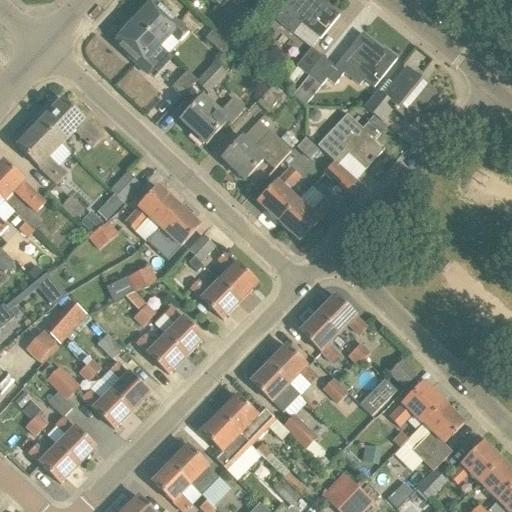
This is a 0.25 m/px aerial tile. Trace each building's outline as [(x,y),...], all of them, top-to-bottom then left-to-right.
[(210,0),(221,10),(230,0),(210,0)] [(340,16),(319,0),(292,0),(276,20),(311,49),(319,40),(321,40),(340,16)] [(135,24),(161,48),(172,36),(178,42),(187,32),(155,2),(135,24)] [(241,36),(224,21),(215,30),(232,46),(241,36)] [(161,48),(135,24),(115,45),(148,75),(157,65),(150,60),(161,48)] [(232,46),(215,30),(206,40),(223,56),(232,46)] [(397,60),(385,50),(384,51),(363,35),(336,68),(324,59),(309,77),(322,88),(328,80),(336,86),(349,69),(374,89),(397,60)] [(250,49),(240,39),(233,47),(243,56),(250,49)] [(309,77),(324,59),(312,49),(297,68),(309,77)] [(228,76),(215,64),(197,84),(209,96),(228,76)] [(411,123),(424,106),(425,106),(435,93),(407,71),(394,87),(389,83),(366,110),(375,117),(381,123),(392,109),(410,124),(411,123)] [(198,82),(188,73),(172,89),(182,98),(198,82)] [(287,93),(277,84),(258,104),(268,114),(287,93)] [(301,87),(300,89),(293,97),(306,107),(314,97),(301,87)] [(228,123),(231,126),(245,110),(233,99),(219,115),(203,100),(182,122),(193,133),(191,135),(203,146),(205,144),(207,146),(228,123)] [(47,112),(37,122),(37,123),(61,145),(74,131),(93,149),(103,139),(63,102),(50,115),(47,112)] [(375,142),(381,135),(383,137),(384,136),(382,135),(370,123),(363,130),(347,116),(319,147),(335,163),(339,167),(349,156),(366,171),(385,151),(375,142)] [(381,123),(375,117),(370,123),(382,135),(388,128),(381,123)] [(18,148),(57,185),(67,175),(49,158),(61,145),(37,123),(37,122),(28,131),(31,134),(18,148)] [(275,171),(292,153),(271,133),(255,149),(245,139),(223,161),(246,181),(265,161),(275,171)] [(306,141),(298,149),(310,161),(318,152),(306,141)] [(3,163),(0,166),(0,199),(4,204),(15,193),(29,207),(37,214),(47,204),(39,197),(3,163)] [(339,167),(335,163),(324,176),(345,194),(356,182),(339,167)] [(299,203),(288,193),(301,178),(291,169),(258,205),(279,224),(299,203)] [(142,186),(128,173),(111,192),(124,204),(142,186)] [(160,229),(179,208),(158,189),(125,224),(135,233),(148,219),(160,229)] [(0,199),(0,237),(9,229),(0,220),(0,208),(4,204),(0,199)] [(299,203),(279,224),(300,243),(333,208),(323,199),(310,213),(299,203)] [(85,212),(72,200),(62,210),(75,222),(85,212)] [(114,216),(104,207),(98,214),(107,223),(114,216)] [(179,208),(160,229),(171,239),(156,254),(166,263),(200,227),(179,208)] [(102,224),(92,214),(82,224),(93,234),(102,224)] [(26,223),(19,231),(29,240),(36,233),(26,223)] [(109,223),(89,239),(99,252),(119,236),(109,223)] [(216,249),(203,237),(188,252),(195,258),(202,265),(216,249)] [(15,264),(0,249),(0,270),(5,275),(15,264)] [(237,265),(237,266),(226,255),(218,262),(229,273),(219,283),(240,304),(258,286),(237,265)] [(190,265),(199,273),(204,268),(202,265),(195,258),(190,265)] [(37,267),(29,275),(35,281),(43,273),(37,267)] [(151,268),(128,279),(130,284),(118,289),(122,298),(157,282),(151,268)] [(48,274),(36,285),(54,303),(65,293),(48,274)] [(219,283),(209,294),(198,282),(191,290),(223,322),(240,304),(219,283)] [(125,298),(127,300),(150,322),(156,316),(134,294),(125,298)] [(336,298),(319,315),(340,336),(349,326),(360,337),(367,330),(356,319),(357,318),(336,298)] [(127,300),(118,308),(131,323),(134,320),(143,329),(150,322),(127,300)] [(12,304),(6,308),(15,319),(20,315),(15,309),(12,304)] [(0,331),(15,319),(6,308),(4,306),(0,309),(0,331)] [(61,347),(87,316),(76,306),(49,336),(61,347)] [(204,340),(172,309),(164,317),(176,328),(166,338),(187,358),(204,340)] [(319,315),(302,332),(333,364),(341,357),(330,346),(340,336),(319,315)] [(57,346),(55,344),(45,334),(27,351),(39,363),(57,346)] [(108,336),(97,347),(113,362),(124,351),(108,336)] [(187,358),(166,338),(156,347),(145,336),(144,337),(137,345),(169,376),(187,358)] [(355,352),(364,362),(371,355),(361,346),(355,352)] [(269,366),(290,386),(300,376),(311,387),(319,379),(287,348),(269,366)] [(364,362),(355,352),(349,359),(358,368),(364,362)] [(103,372),(93,362),(86,368),(96,378),(103,372)] [(416,377),(402,363),(391,374),(405,388),(416,377)] [(117,365),(110,372),(121,382),(111,393),(132,413),(150,395),(117,365)] [(41,375),(48,382),(57,373),(50,366),(41,375)] [(300,397),(289,386),(290,386),(269,366),(251,384),(284,414),(291,406),(300,397)] [(89,385),(96,378),(86,368),(79,375),(89,385)] [(48,382),(47,382),(67,403),(81,389),(61,369),(57,373),(48,382)] [(0,398),(14,383),(4,374),(0,370),(0,398)] [(333,381),(323,391),(338,405),(348,395),(333,381)] [(385,381),(360,407),(372,418),(397,393),(385,381)] [(424,385),(390,419),(400,428),(413,415),(424,425),(444,405),(424,385)] [(111,393),(101,403),(91,392),(83,399),(115,431),(132,413),(111,393)] [(25,393),(15,404),(22,411),(32,400),(25,393)] [(49,405),(64,419),(73,410),(58,395),(49,405)] [(263,409),(256,416),(238,398),(220,416),(252,447),(269,430),(282,443),(289,435),(263,409)] [(32,403),(23,413),(25,415),(30,420),(33,423),(39,416),(43,412),(32,403)] [(444,405),(424,425),(409,440),(408,441),(409,442),(416,449),(413,453),(434,473),(453,454),(444,446),(464,425),(444,405)] [(49,425),(39,416),(33,423),(42,432),(49,425)] [(213,459),(227,472),(252,447),(220,416),(202,434),(220,451),(213,459)] [(311,433),(295,417),(284,428),(305,448),(315,438),(310,433),(311,433)] [(64,419),(57,427),(67,437),(58,447),(79,468),(96,450),(64,419)] [(42,432),(33,423),(26,429),(36,439),(42,432)] [(409,440),(402,433),(393,443),(401,450),(409,442),(408,441),(409,440)] [(307,451),(318,462),(323,457),(326,454),(314,443),(307,451)] [(502,463),(484,444),(450,478),(458,486),(470,475),(480,485),(502,463)] [(58,447),(48,457),(37,447),(29,454),(41,465),(40,465),(61,486),(79,468),(58,447)] [(272,456),(263,447),(257,452),(266,461),(272,456)] [(220,479),(188,448),(171,466),(202,497),(220,479)] [(366,448),(363,463),(378,467),(382,451),(366,448)] [(511,489),(511,472),(502,463),(480,485),(499,503),(511,489)] [(191,487),(202,497),(171,466),(153,484),(181,511),(188,511),(192,508),(181,497),(191,487)] [(448,483),(436,471),(418,490),(430,502),(448,483)] [(303,487),(290,474),(283,480),(301,497),(307,491),(303,487)] [(345,480),(327,499),(339,511),(358,493),(345,480)] [(300,498),(286,484),(282,481),(274,490),(291,507),(300,498)] [(511,511),(511,489),(499,503),(507,511),(511,511)] [(358,493),(339,511),(340,511),(364,511),(371,505),(358,493)] [(153,511),(139,498),(125,511),(153,511)] [(207,502),(200,510),(202,511),(215,511),(217,511),(207,502)]
